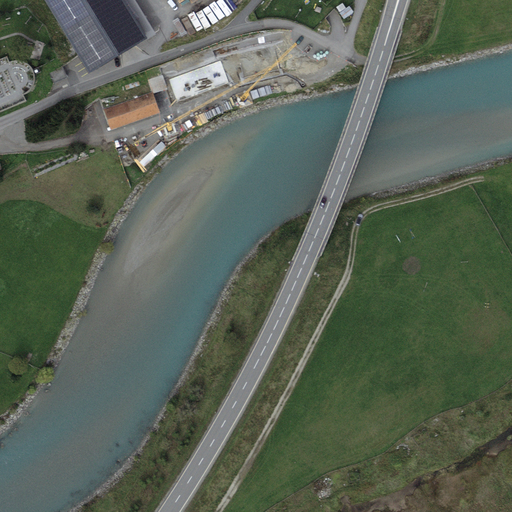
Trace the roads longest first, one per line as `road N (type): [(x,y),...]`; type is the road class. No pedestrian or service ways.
road 1 (primary): [(398,0),(302,267),(169,511)]
road 2 (track): [(216,511),(345,279),(361,214),(471,181),(497,184)]
road 3 (residential): [(0,123),(263,24),(297,27),(372,59)]
